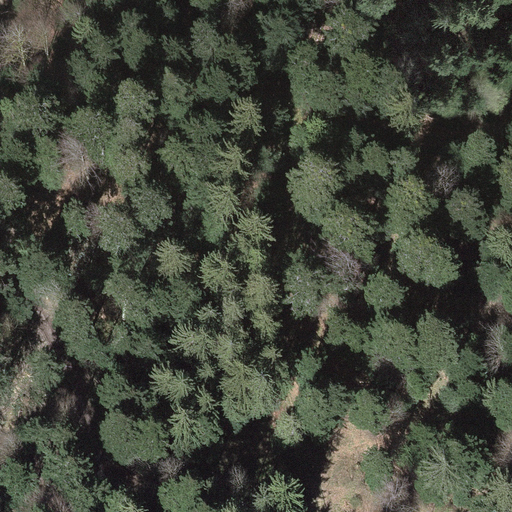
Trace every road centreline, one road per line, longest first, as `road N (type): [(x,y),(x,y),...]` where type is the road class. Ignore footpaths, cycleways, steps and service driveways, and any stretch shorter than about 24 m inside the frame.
road 1 (track): [(322,511),(288,393),(282,341),(293,214),(290,92),(329,0)]
road 2 (track): [(131,511),(25,295),(0,219)]
